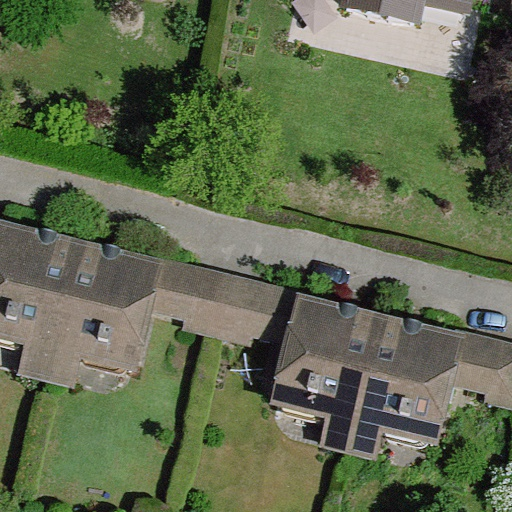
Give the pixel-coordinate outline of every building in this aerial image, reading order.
[(473,0),(352,0),(349,12),(416,27),(422,2),(470,12),(473,0)] [(31,245),(3,239),(0,252),(0,323),(18,328),(28,346),(57,352),(79,267),(39,258),(31,245)] [(190,325),(201,276),(160,266),(158,276),(148,315),(190,325)] [(118,278),(79,267),(57,352),(85,359),(106,349),(138,357),(148,315),(158,276),(131,269),(118,278)] [(234,284),(201,276),(190,325),(188,331),(222,339),(234,284)] [(266,291),(234,284),(222,339),(251,346),(252,342),(266,291)] [(307,301),(266,291),(252,342),(294,351),(304,312),(307,301)] [(333,318),(304,312),(294,351),(284,392),(319,401),(330,419),(359,426),(379,339),(339,331),(333,318)] [(420,349),(379,339),(359,426),(389,432),(405,421),(440,429),(450,388),(460,349),(433,341),(420,349)] [(492,397),(503,350),(461,339),(460,349),(450,388),(492,397)] [(511,351),(503,350),(492,397),(491,405),(511,410),(511,351)]
